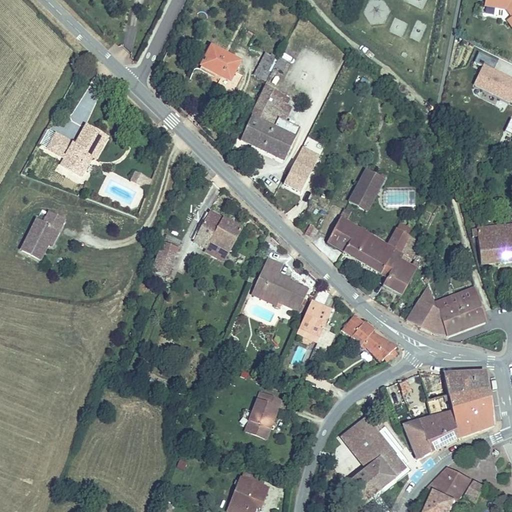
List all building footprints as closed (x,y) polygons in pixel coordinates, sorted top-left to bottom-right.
[(511,0),(485,0),(485,6),(506,10),(511,17),(511,18),(507,22),(511,27),(511,0)] [(239,56),(212,42),(203,61),(221,72),(219,78),(227,83),(228,79),(234,82),(240,69),(234,65),(239,56)] [(511,95),(511,81),(492,72),(497,62),(478,53),(473,63),(482,68),(474,85),(509,102),(511,95)] [(275,62),(261,55),(250,77),(264,84),(272,69),(275,62)] [(275,62),(272,69),(280,73),(283,65),(275,61),(275,62)] [(289,100),(265,89),(240,141),(284,162),(299,130),(284,122),(291,109),(286,106),(289,100)] [(319,148),(331,154),(345,125),(333,119),(319,148)] [(71,145),(51,134),(43,149),(61,158),(58,165),(79,176),(90,157),(93,159),(106,135),(83,122),(71,145)] [(318,154),(300,146),(290,169),(284,183),(301,191),(318,154)] [(384,178),(365,169),(349,201),(366,211),(384,178)] [(127,178),(144,186),(147,178),(131,170),(127,178)] [(329,241),(341,248),(354,222),(350,220),(354,213),(346,209),(329,241)] [(240,227),(206,212),(192,239),(207,246),(209,243),(228,251),(240,227)] [(44,223),(37,220),(21,250),(40,260),(48,245),(55,230),(59,232),(65,220),(49,213),(44,223)] [(413,233),(417,226),(402,219),(399,226),(413,233)] [(315,225),(308,221),(303,230),(310,235),(315,225)] [(341,248),(353,256),(367,229),(354,223),(354,222),(341,248)] [(484,262),(511,260),(511,225),(474,227),(474,237),(482,236),(484,262)] [(353,256),(380,273),(387,262),(396,266),(408,243),(413,233),(399,226),(393,240),(367,229),(353,256)] [(59,232),(55,230),(48,245),(51,246),(59,232)] [(151,274),(159,276),(162,270),(169,272),(178,246),(164,240),(151,274)] [(408,243),(396,266),(403,269),(414,247),(408,243)] [(264,259),(253,287),(278,297),(277,302),(298,309),(305,287),(280,279),(281,276),(274,273),(276,264),(264,259)] [(380,273),(379,275),(385,279),(383,284),(400,295),(416,267),(410,264),(406,271),(403,269),(396,266),(387,262),(380,273)] [(426,283),(406,320),(407,320),(437,333),(444,332),(435,308),(426,283)] [(278,297),(253,287),(250,296),(276,305),(277,302),(278,297)] [(455,300),(463,325),(483,317),(474,293),(455,300)] [(331,310),(309,300),(297,328),(319,338),(331,310)] [(435,308),(444,332),(463,325),(455,300),(435,308)] [(374,328),(353,314),(339,330),(360,349),(364,346),(380,361),(384,357),(386,359),(387,358),(396,351),(394,350),(396,347),(372,331),(374,328)] [(319,338),(297,328),(295,333),(317,342),(319,338)] [(468,394),(464,372),(448,374),(436,374),(417,369),(426,400),(437,398),(447,396),(448,400),(468,394)] [(484,370),(464,372),(468,394),(486,389),(484,370)] [(406,380),(396,384),(401,398),(411,394),(406,380)] [(486,389),(468,394),(448,400),(447,396),(437,398),(441,416),(450,413),(455,436),(491,424),(486,389)] [(262,401),(265,392),(259,390),(255,400),(262,401)] [(280,398),(265,392),(262,401),(255,400),(245,431),(267,438),(280,398)] [(437,398),(426,400),(431,418),(441,416),(437,398)] [(430,454),(455,436),(450,413),(441,416),(431,418),(417,422),(430,454)] [(401,470),(394,461),(390,457),(394,453),(364,417),(341,435),(367,468),(347,484),(363,503),(396,477),(395,476),(401,470)] [(417,422),(416,423),(404,426),(419,461),(430,454),(417,422)] [(432,485),(436,489),(456,500),(467,480),(468,478),(448,467),(432,485)] [(242,470),(240,478),(262,486),(265,479),(242,470)] [(252,511),(262,486),(240,478),(228,511),(231,511),(252,511)] [(475,504),(485,488),(473,480),(472,483),(463,497),(475,504)] [(449,511),(456,500),(436,489),(424,511),(449,511)]
